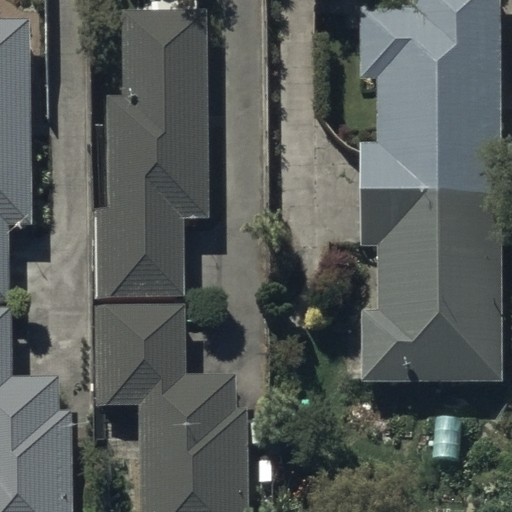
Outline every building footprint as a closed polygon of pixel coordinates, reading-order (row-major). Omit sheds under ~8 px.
[(502,391),(497,0),(412,0),(413,15),(359,15),(360,88),(377,88),(377,152),(357,152),(358,255),(377,255),(377,317),(361,317),(362,393),(502,391)] [(205,223),(205,18),(125,18),(125,104),(112,104),(111,216),(98,216),(98,302),(187,302),(187,223),(205,223)] [(31,231),(29,28),(0,28),(0,310),(12,311),(12,231),(31,231)] [(187,313),(97,312),(98,413),(141,413),(141,511),(244,511),(244,381),(188,380),(187,313)] [(13,316),(0,316),(0,511),(75,511),(75,418),(60,418),(60,384),(14,385),(13,316)]
